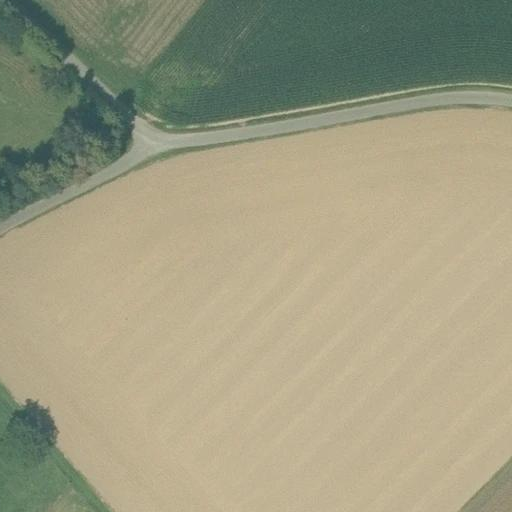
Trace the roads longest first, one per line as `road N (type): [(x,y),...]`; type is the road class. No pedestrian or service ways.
road 1 (unclassified): [(156,145),(455,95),(511,102)]
road 2 (unclassified): [(8,0),(156,145)]
road 3 (unclassified): [(0,226),(156,145)]
road 4 (track): [(107,511),(0,387)]
